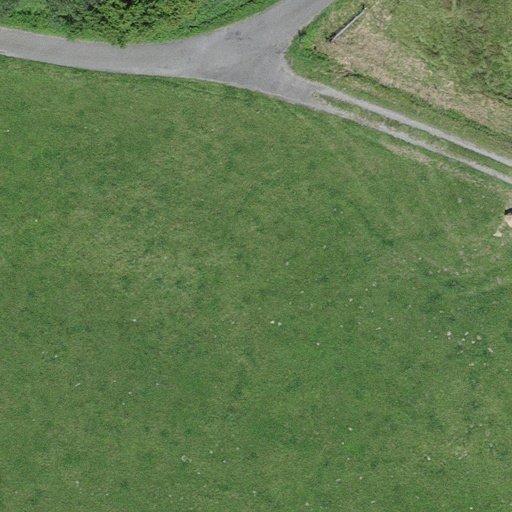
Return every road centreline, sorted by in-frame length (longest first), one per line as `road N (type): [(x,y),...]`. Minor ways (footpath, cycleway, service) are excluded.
road 1 (track): [(205,56),(511,176)]
road 2 (track): [(0,40),(110,57),(205,56)]
road 3 (track): [(205,56),(241,44),(312,0)]
